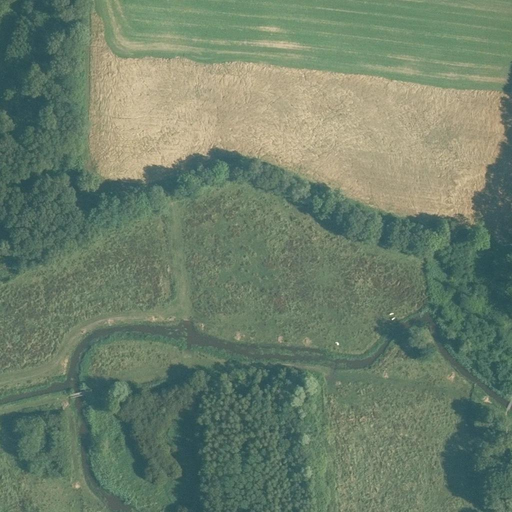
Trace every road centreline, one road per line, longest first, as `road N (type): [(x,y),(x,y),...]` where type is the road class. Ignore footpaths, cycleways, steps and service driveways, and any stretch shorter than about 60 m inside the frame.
road 1 (track): [(0,381),(48,368),(87,325),(183,308)]
road 2 (track): [(188,369),(170,204)]
